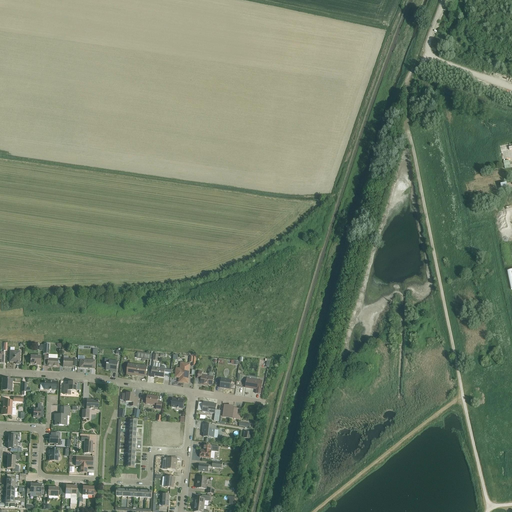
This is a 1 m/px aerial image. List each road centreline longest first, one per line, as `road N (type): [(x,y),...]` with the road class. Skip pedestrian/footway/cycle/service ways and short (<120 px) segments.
road 1 (track): [(264,511),(346,206),(424,0)]
road 2 (track): [(431,57),(409,73),(405,123),(486,511)]
road 3 (residential): [(192,393),(0,372)]
road 4 (track): [(461,399),(312,511)]
